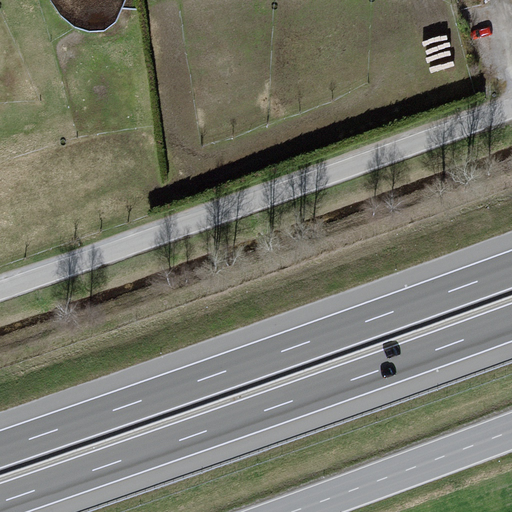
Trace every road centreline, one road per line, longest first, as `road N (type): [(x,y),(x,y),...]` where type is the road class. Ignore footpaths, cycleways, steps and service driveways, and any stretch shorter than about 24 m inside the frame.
road 1 (unclassified): [(511,108),(0,290)]
road 2 (motorway): [(0,502),(511,322)]
road 3 (motorway): [(511,267),(0,447)]
road 4 (tertiary): [(295,511),(511,431)]
